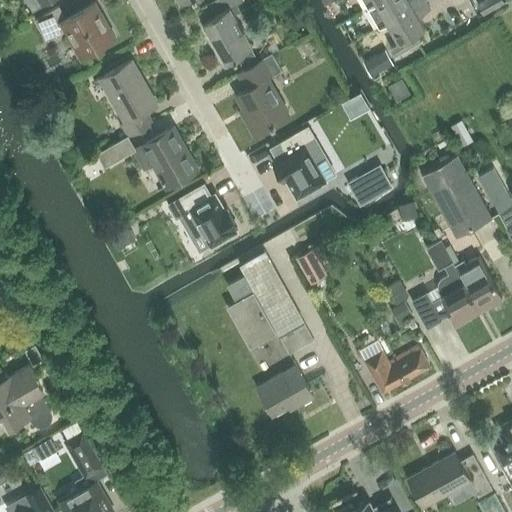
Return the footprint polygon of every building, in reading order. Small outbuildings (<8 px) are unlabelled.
[(28,0),(33,8),(47,0),(28,0)] [(71,0),(68,0),(35,19),(47,40),(66,29),(81,55),(115,36),(95,2),(78,12),(71,0)] [(214,15),(215,17),(203,24),(226,64),(238,56),(237,54),(249,47),(252,46),(234,14),(241,10),(237,3),(242,0),(213,0),(209,2),(216,14),(214,15)] [(389,21),(425,0),(380,0),(369,6),(380,26),(389,21)] [(432,9),(426,0),(425,0),(389,21),(401,42),(392,47),(397,56),(423,41),(418,32),(426,27),(420,16),(432,9)] [(503,0),(483,0),(477,4),(483,14),(505,2),(503,0)] [(249,47),(237,54),(238,56),(246,69),(258,62),(249,47)] [(385,50),(365,62),(372,75),(393,62),(385,50)] [(237,92),(250,114),(246,117),(256,134),(276,122),(276,121),(290,113),(269,76),(282,69),(272,53),(258,62),(246,69),(240,73),(248,86),(237,92)] [(129,135),(154,121),(148,111),(159,104),(132,59),(100,78),(125,121),(122,123),(129,135)] [(403,77),(398,80),(391,84),(399,99),(411,92),(403,77)] [(351,117),(364,109),(369,106),(360,91),(355,94),(342,101),(351,117)] [(462,119),(451,125),(462,146),(473,140),(462,119)] [(286,179),(297,197),(326,180),(325,178),(315,160),(325,155),(315,137),(316,137),(308,125),(280,141),(286,152),(277,157),(273,160),(285,180),(286,179)] [(137,148),(129,135),(98,153),(107,167),(136,150),(146,167),(155,162),(168,185),(199,167),(175,126),(137,148)] [(457,154),(422,172),(456,235),(491,216),(457,154)] [(511,201),(494,167),(479,175),(499,213),(511,205),(511,201)] [(359,175),(349,181),(360,202),(392,184),(384,170),(363,182),(359,175)] [(210,244),(211,245),(237,230),(235,227),(237,226),(226,208),(225,209),(215,192),(212,194),(204,182),(168,203),(176,217),(180,215),(190,232),(200,226),(210,244)] [(414,201),(399,204),(402,218),(417,214),(414,201)] [(511,205),(499,213),(511,235),(511,205)] [(118,246),(135,237),(128,225),(112,235),(118,246)] [(311,282),(327,273),(313,248),(297,257),(311,282)] [(264,250),(241,263),(280,335),(304,322),(264,250)] [(464,260),(455,264),(479,308),(502,295),(488,269),(487,270),(479,256),(466,263),(464,260)] [(442,294),(432,300),(426,291),(412,299),(427,327),(442,318),(441,318),(448,314),(455,326),(471,317),(469,314),(479,308),(455,264),(452,260),(444,265),(448,272),(441,276),(439,278),(438,281),(438,284),(438,288),(442,294)] [(245,275),(229,284),(238,300),(254,291),(245,275)] [(397,280),(387,286),(397,304),(407,298),(397,280)] [(238,300),(229,305),(252,344),(276,331),(254,291),(238,300)] [(404,300),(394,307),(402,319),(412,313),(404,300)] [(304,322),(280,335),(290,353),(314,339),(304,322)] [(35,345),(26,350),(33,363),(43,357),(35,345)] [(365,358),(383,390),(430,364),(419,345),(396,357),(389,345),(365,358)] [(297,364),(258,386),(273,413),(297,399),(299,403),(314,395),(297,364)] [(29,365),(0,381),(0,415),(4,413),(11,426),(29,415),(33,422),(34,424),(36,425),(38,426),(40,427),(41,427),(43,427),(45,427),(46,426),(48,425),(49,425),(51,423),(52,422),(52,421),(53,419),(53,417),(54,415),(53,414),(53,413),(53,411),(41,391),(43,390),(29,365)] [(65,415),(70,425),(85,417),(80,407),(65,415)] [(505,441),(495,446),(504,462),(511,457),(511,419),(498,427),(505,441)] [(104,466),(83,430),(65,440),(86,477),(104,466)] [(51,436),(24,451),(31,463),(58,448),(51,436)] [(453,452),(407,477),(423,505),(469,480),(477,496),(491,488),(472,453),(458,461),(453,452)] [(96,480),(61,500),(67,511),(112,511),(113,511),(96,480)] [(56,511),(42,486),(21,498),(28,511),(56,511)] [(506,511),(495,491),(479,501),(484,511),(506,511)] [(400,511),(395,502),(378,511),(375,511),(368,499),(354,507),(352,503),(335,511),(400,511)]
